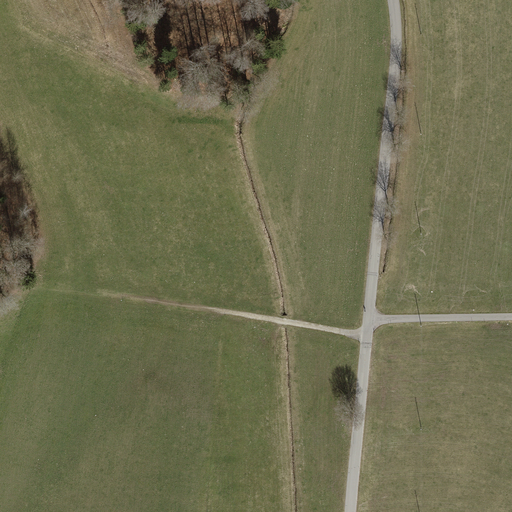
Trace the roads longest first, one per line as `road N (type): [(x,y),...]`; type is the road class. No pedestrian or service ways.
road 1 (tertiary): [(392,0),(397,58),(350,511)]
road 2 (track): [(367,336),(54,286)]
road 3 (track): [(369,320),(511,318)]
